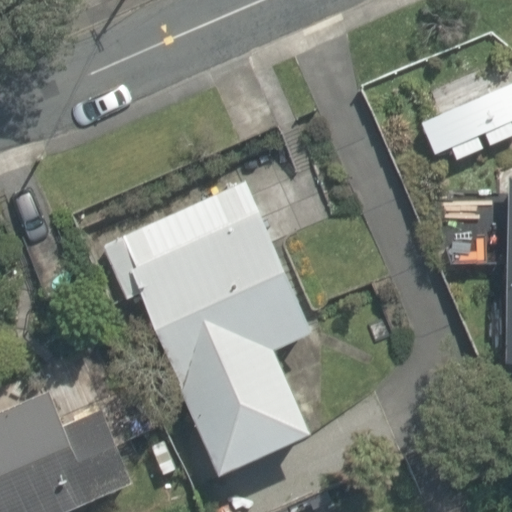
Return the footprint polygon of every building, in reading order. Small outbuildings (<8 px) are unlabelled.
[(361,93),(291,123),(330,215),(400,185),(361,93)] [(511,95),(486,107),(511,167),(511,95)] [(241,490),(342,445),(294,338),(334,320),(256,143),(93,215),(135,311),(157,302),(241,490)] [(511,181),(415,180),(414,267),(511,268),(511,181)] [(54,406),(36,354),(0,366),(0,511),(127,511),(131,511),(122,487),(147,479),(114,385),(54,406)]
